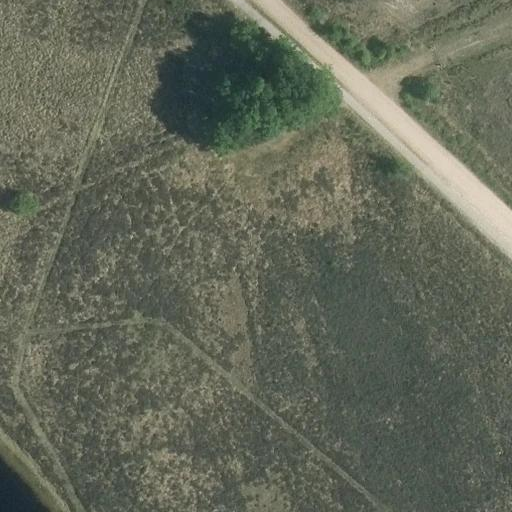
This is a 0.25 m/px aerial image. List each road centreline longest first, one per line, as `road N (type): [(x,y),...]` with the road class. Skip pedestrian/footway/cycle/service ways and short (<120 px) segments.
road 1 (track): [(511,222),(263,0)]
road 2 (track): [(346,99),(511,21)]
